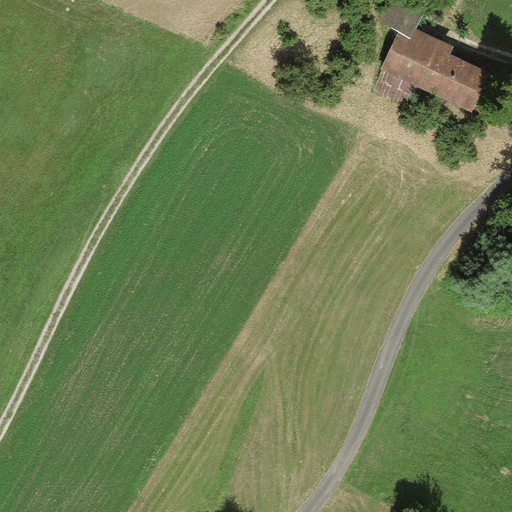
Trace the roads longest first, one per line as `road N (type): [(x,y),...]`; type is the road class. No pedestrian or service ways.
road 1 (track): [(0,426),(91,239),(166,121),(268,0)]
road 2 (track): [(297,511),(350,451),(409,295),(463,221),(511,175)]
